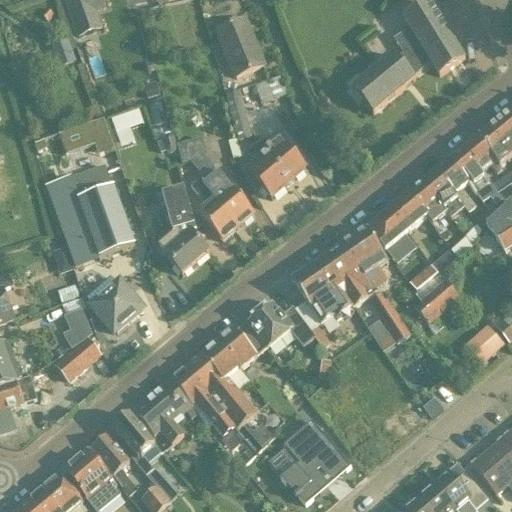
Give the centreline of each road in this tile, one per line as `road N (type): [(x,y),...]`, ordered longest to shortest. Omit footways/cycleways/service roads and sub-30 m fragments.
road 1 (tertiary): [(8,487),(511,88)]
road 2 (residential): [(511,385),(498,383),(345,511)]
